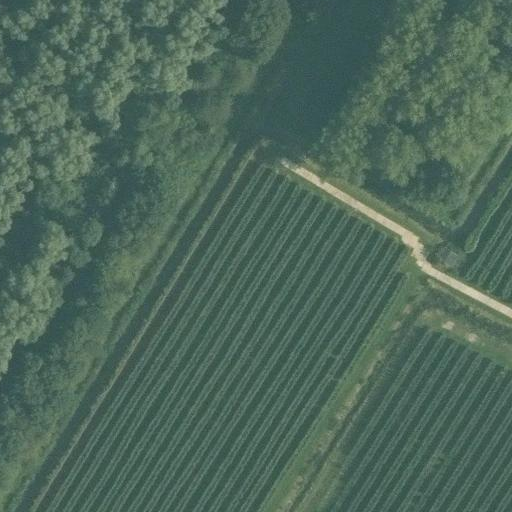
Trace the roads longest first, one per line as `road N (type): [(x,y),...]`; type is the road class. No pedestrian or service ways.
road 1 (track): [(264,0),(297,17),(0,503)]
road 2 (track): [(369,0),(324,74),(303,129),(454,212),(511,121)]
